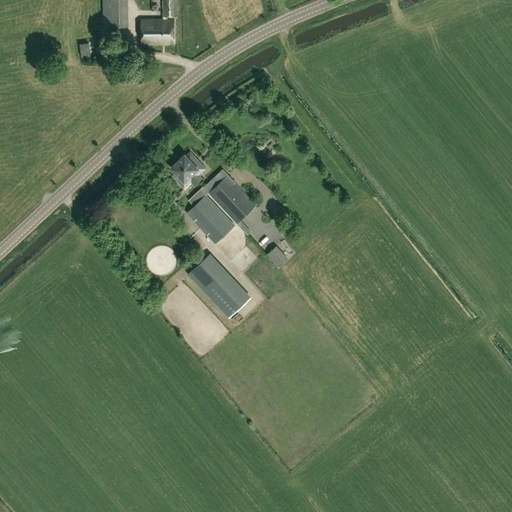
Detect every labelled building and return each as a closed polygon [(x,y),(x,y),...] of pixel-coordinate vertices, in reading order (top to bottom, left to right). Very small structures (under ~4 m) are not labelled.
[(104,0),(104,25),(127,25),(126,0),(104,0)] [(167,16),(175,16),(178,15),(177,0),(163,0),(164,16),(167,16)] [(175,18),(168,18),(167,16),(164,16),(164,19),(142,19),(142,44),(175,43),(175,18)] [(267,151),(270,157),(277,153),(273,147),(267,151)] [(178,160),(198,181),(202,178),(199,174),(206,168),(190,151),(186,155),(185,153),(178,160)] [(194,185),(198,181),(178,160),(171,167),(178,173),(174,177),(184,188),(191,181),(194,185)] [(237,223),(256,205),(223,170),(204,188),(209,192),(237,223)] [(215,243),(234,226),(205,195),(186,212),(215,243)] [(229,317),(252,296),(211,252),(188,273),(229,317)]
